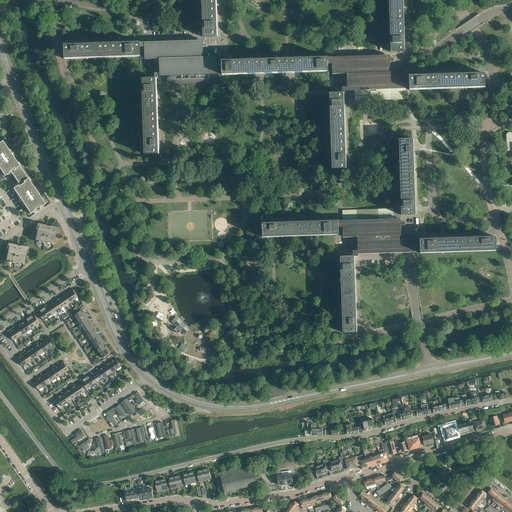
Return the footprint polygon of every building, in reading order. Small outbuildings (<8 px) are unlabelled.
[(216,24),(215,0),(202,0),(204,37),(205,37),(217,37),(216,28),(217,28),(218,27),(217,24),(216,24)] [(403,39),(402,0),(389,0),(391,52),(392,52),(404,52),(403,43),(404,43),(405,42),(406,41),(405,40),(404,39),(403,39)] [(218,74),(218,57),(203,58),(203,41),(144,43),(144,49),(145,49),(145,60),(160,59),(160,76),(167,76),(168,86),(204,85),(218,84),(218,74)] [(141,55),(141,47),(141,44),(132,45),(132,44),(131,43),(128,43),(128,45),(78,46),(77,45),(74,45),(74,46),(65,47),(66,58),(66,59),(141,57),(141,55)] [(406,99),(405,72),(391,73),(390,65),(390,56),(331,58),(331,64),(332,64),(333,74),(347,74),(348,91),(355,91),(355,101),(391,100),(406,99)] [(328,64),(328,59),(328,58),(285,59),(246,60),(222,61),(222,63),(223,74),(223,75),(247,74),(253,74),(262,74),(288,73),(322,72),(328,72),(328,70),(328,64)] [(409,77),(409,78),(410,89),(410,90),(485,88),(485,86),(485,75),(476,75),(476,74),(475,73),(474,73),(473,73),(472,74),(472,75),(422,77),(422,76),(421,75),(420,75),(419,75),(418,76),(418,77),(409,77)] [(158,141),(156,91),(157,90),(157,88),(156,87),(155,79),(144,79),(143,79),(145,154),(147,154),(158,154),(158,145),(159,145),(159,142),(158,141)] [(345,156),(343,105),(344,105),(344,103),(343,102),(343,93),(331,94),(330,94),(333,169),(334,169),(345,169),(345,160),(346,159),(346,157),(345,156)] [(414,215),(412,139),(401,140),(399,140),(402,215),(401,215),(402,215),(403,215),(414,215)] [(0,160),(11,154),(8,150),(2,141),(0,142),(0,160)] [(24,172),(14,158),(11,154),(0,160),(0,169),(5,176),(11,172),(15,178),(24,172)] [(36,191),(28,179),(24,172),(15,178),(19,184),(13,188),(22,201),(36,191)] [(45,204),(39,195),(36,191),(22,201),(30,214),(36,210),(37,212),(40,210),(39,208),(45,204)] [(401,236),(401,219),(393,219),(393,209),(357,210),(343,211),(343,228),(343,238),(358,237),(358,254),(406,253),(416,252),(416,235),(406,236),(401,236)] [(339,234),(339,228),(338,222),(330,223),(330,221),(326,221),(326,223),(275,224),(275,223),(272,223),(272,225),(263,225),(263,236),(263,238),(264,238),(264,237),(339,235),(339,234)] [(53,244),(56,233),(57,233),(58,228),(50,226),(49,227),(47,226),(47,225),(37,224),(36,229),(37,229),(35,240),(41,241),(41,243),(47,244),(47,243),(53,244)] [(496,249),(496,238),(420,241),(420,252),(421,252),(421,254),(421,253),(496,251),(496,249)] [(24,264),(26,252),(27,253),(29,247),(20,246),(17,246),(17,245),(8,243),(7,249),(8,249),(6,260),(12,261),(12,262),(18,264),(18,262),(24,264)] [(355,320),(354,270),(354,269),(355,269),(355,265),(354,265),(353,263),(353,257),(342,257),(340,257),(343,333),(356,332),(355,323),(357,323),(357,319),(355,320)] [(78,297),(73,290),(72,289),(68,292),(74,300),(78,297)] [(74,300),(68,292),(64,295),(64,296),(69,303),(74,300)] [(69,303),(64,296),(64,295),(59,298),(65,306),(69,303)] [(65,306),(59,298),(55,300),(56,301),(61,309),(65,306)] [(61,309),(56,301),(55,300),(51,303),(57,312),(61,309)] [(57,312),(51,303),(47,306),(47,307),(52,315),(57,312)] [(52,315),(47,307),(47,306),(42,309),(48,318),(52,315)] [(48,318),(42,309),(38,312),(44,321),(48,318)] [(77,320),(85,314),(84,312),(82,310),(74,316),(77,320)] [(80,324),(87,319),(88,318),(85,314),(77,320),(80,324)] [(40,323),(35,316),(34,315),(29,318),(35,326),(40,323)] [(35,326),(29,318),(25,321),(26,322),(31,329),(35,326)] [(83,328),(91,323),(88,318),(87,319),(80,324),(83,328)] [(177,318),(172,323),(177,329),(175,331),(179,335),(181,332),(185,336),(190,331),(177,318)] [(31,329),(26,322),(25,321),(21,324),(27,332),(31,329)] [(85,333),(93,328),(94,327),(91,323),(83,328),(85,333)] [(27,332),(21,324),(17,326),(17,327),(22,335),(27,332)] [(22,335),(17,327),(17,326),(12,329),(18,338),(22,335)] [(88,337),(97,331),(94,327),(93,328),(85,333),(88,337)] [(18,338),(12,329),(8,332),(14,341),(18,338)] [(91,341),(99,336),(100,335),(97,331),(88,337),(91,341)] [(94,345),(103,340),(100,335),(99,336),(91,341),(94,345)] [(53,346),(47,338),(43,341),(43,342),(49,349),(53,346)] [(97,350),(104,345),(105,344),(103,340),(94,345),(97,350)] [(49,349),(43,342),(43,341),(39,344),(44,352),(49,349)] [(44,352),(39,344),(34,346),(35,347),(40,355),(44,352)] [(100,354),(108,348),(105,344),(104,345),(97,350),(100,354)] [(40,355),(35,347),(34,346),(30,349),(36,358),(40,355)] [(103,358),(111,353),(108,348),(100,354),(103,358)] [(36,358),(30,349),(26,352),(27,353),(32,361),(36,358)] [(32,361),(27,353),(26,352),(22,355),(27,364),(32,361)] [(27,364),(22,355),(17,358),(23,367),(27,364)] [(121,367),(116,359),(115,358),(111,361),(117,370),(121,367)] [(69,370),(63,361),(59,364),(59,365),(64,373),(69,370)] [(117,370),(111,361),(107,364),(107,365),(112,373),(117,370)] [(64,373),(59,365),(59,364),(55,367),(60,376),(64,373)] [(112,373),(107,365),(107,364),(102,367),(108,375),(112,373)] [(60,376),(55,367),(50,370),(51,371),(56,379),(60,376)] [(108,375),(102,367),(98,370),(99,371),(104,378),(108,375)] [(56,379),(51,371),(50,370),(46,373),(52,381),(56,379)] [(104,378),(99,371),(98,370),(94,373),(100,381),(104,378)] [(52,381),(46,373),(42,376),(42,377),(48,384),(52,381)] [(100,381),(94,373),(90,375),(90,376),(96,384),(100,381)] [(96,384),(90,376),(90,375),(86,378),(91,387),(96,384)] [(48,384),(42,377),(42,376),(38,379),(43,387),(48,384)] [(91,387),(86,378),(81,381),(87,390),(91,387)] [(43,387),(38,379),(33,382),(39,390),(43,387)] [(85,391),(80,383),(79,382),(75,385),(81,394),(85,391)] [(81,394),(75,385),(71,388),(71,389),(76,397),(81,394)] [(76,397),(71,389),(71,388),(67,391),(72,400),(76,397)] [(72,400),(67,391),(62,394),(63,395),(68,402),(72,400)] [(507,398),(506,393),(500,394),(499,391),(495,392),(496,395),(495,395),(495,400),(499,399),(507,398)] [(144,401),(137,392),(134,394),(138,399),(136,401),(139,405),(141,404),(141,403),(144,401)] [(68,402),(63,395),(62,394),(58,397),(64,405),(68,402)] [(472,405),(471,399),(467,400),(466,394),(462,395),(462,398),(460,399),(463,406),(464,405),(464,406),(467,405),(467,406),(472,405)] [(64,405),(58,397),(54,400),(59,408),(64,405)] [(130,416),(136,411),(127,399),(121,403),(130,416)] [(120,405),(115,408),(121,417),(123,415),(125,417),(128,415),(120,405)] [(415,416),(413,405),(410,406),(411,411),(410,412),(409,411),(405,412),(407,419),(413,417),(415,416)] [(423,415),(422,410),(416,411),(415,405),(413,405),(415,416),(417,416),(418,416),(423,415)] [(115,426),(118,424),(109,411),(106,413),(108,417),(106,418),(109,423),(111,421),(115,426)] [(487,428),(483,415),(472,419),(473,422),(472,422),(475,431),(487,428)] [(499,424),(497,416),(489,418),(492,426),(499,424)] [(177,419),(171,420),(173,429),(170,429),(171,434),(174,433),(175,437),(181,436),(177,419)] [(456,421),(439,426),(442,437),(445,436),(447,440),(452,438),(460,435),(457,425),(456,421)] [(160,423),(156,424),(160,438),(163,438),(163,439),(167,438),(163,425),(160,426),(160,423)] [(140,428),(136,429),(139,443),(143,443),(143,441),(146,440),(145,434),(141,435),(140,428)] [(133,429),(126,431),(128,440),(132,439),(133,445),(137,444),(133,429)] [(73,444),(85,436),(81,430),(75,434),(77,437),(71,441),(73,444)] [(117,433),(114,434),(117,449),(120,448),(121,451),(125,450),(121,435),(118,436),(117,433)] [(421,447),(419,441),(422,440),(421,435),(412,437),(415,448),(421,447)] [(104,452),(101,437),(96,439),(98,448),(96,448),(96,450),(94,450),(95,454),(104,452)] [(415,448),(412,437),(407,439),(410,450),(415,448)] [(91,442),(89,439),(77,448),(79,451),(82,449),(84,452),(89,448),(87,445),(91,442)] [(389,455),(386,442),(382,443),(384,449),(383,449),(380,450),(381,453),(379,454),(382,463),(388,461),(387,456),(389,455)] [(396,453),(393,442),(387,443),(391,455),(396,453)] [(405,442),(401,443),(399,444),(401,448),(398,449),(399,452),(401,452),(402,452),(404,451),(405,451),(406,451),(407,450),(405,442)] [(375,465),(372,456),(371,452),(370,449),(368,450),(369,453),(364,454),(365,458),(368,467),(375,465)] [(382,463),(379,454),(376,455),(375,452),(374,451),(371,452),(372,456),(375,465),(382,463)] [(368,467),(365,458),(364,454),(358,456),(362,469),(368,467)] [(353,467),(351,458),(350,456),(345,458),(342,459),(343,463),(345,469),(348,469),(353,467)] [(343,463),(342,459),(342,457),(341,457),(339,457),(339,459),(334,461),(337,470),(342,469),(341,464),(343,463)] [(359,466),(356,457),(351,458),(353,467),(359,466)] [(328,468),(326,461),(326,460),(323,461),(324,464),(319,465),(322,475),(327,473),(326,468),(328,468)] [(337,470),(334,461),(330,462),(329,460),(326,461),(328,468),(331,467),(332,472),(337,470)] [(257,482),(256,479),(259,478),(258,475),(255,476),(253,465),(250,466),(249,465),(247,465),(247,466),(247,467),(215,474),(220,496),(229,494),(229,496),(232,496),(232,493),(252,489),(252,491),(255,490),(255,488),(258,487),(257,482)] [(322,475),(319,465),(314,467),(314,465),(311,466),(313,472),(316,471),(317,476),(322,475)] [(451,473),(444,467),(440,472),(439,471),(437,474),(438,475),(440,477),(443,474),(447,477),(451,473)] [(211,479),(209,472),(209,468),(203,470),(205,480),(211,479)] [(293,483),(292,474),(282,476),(280,469),(276,470),(277,476),(278,479),(278,481),(279,485),(293,483)] [(205,480),(203,470),(197,471),(197,472),(199,481),(199,482),(205,480)] [(395,480),(399,475),(395,471),(391,476),(395,480)] [(199,481),(197,472),(194,473),(194,472),(188,473),(191,484),(196,482),(196,481),(199,481)] [(191,484),(188,473),(183,475),(183,476),(181,476),(183,485),(185,484),(186,485),(191,484)] [(183,485),(181,476),(180,475),(174,477),(177,487),(183,486),(183,485)] [(386,481),(384,475),(374,478),(376,484),(386,481)] [(399,483),(403,478),(399,475),(395,480),(399,483)] [(177,487),(174,477),(168,478),(169,479),(171,487),(171,489),(177,487)] [(376,484),(374,478),(364,481),(366,487),(376,484)] [(171,487),(169,479),(166,480),(166,479),(160,480),(163,491),(168,489),(168,488),(171,487)] [(163,491),(160,480),(155,481),(155,482),(152,483),(154,491),(157,491),(157,492),(163,491)] [(401,492),(405,488),(400,484),(396,488),(401,492)] [(154,498),(152,488),(121,493),(122,498),(123,503),(142,500),(143,500),(152,498),(153,498),(154,498)] [(398,497),(401,492),(396,488),(393,493),(398,497)] [(492,497),(496,491),(491,488),(487,493),(492,497)] [(483,498),(486,493),(481,489),(478,494),(483,498)] [(363,499),(367,494),(363,491),(359,496),(363,499)] [(494,502),(500,495),(496,491),(492,497),(493,498),(492,500),(494,502)] [(395,501),(398,497),(393,493),(392,494),(390,493),(388,495),(395,501)] [(423,501),(427,496),(423,493),(419,498),(423,501)] [(367,503),(372,496),(370,494),(369,496),(367,494),(363,499),(367,503)] [(414,503),(418,498),(413,494),(409,498),(414,503)] [(481,499),(483,498),(478,494),(474,498),(481,503),(483,501),(481,499)] [(395,501),(388,495),(386,497),(388,499),(387,501),(392,505),(395,501)] [(498,505),(504,498),(500,495),(494,502),(498,505)] [(371,506),(377,499),(372,496),(367,503),(371,506)] [(427,505),(431,499),(427,496),(423,501),(427,505)] [(413,504),(414,503),(409,498),(406,503),(413,508),(415,506),(413,504)] [(481,503),(474,498),(471,502),(476,506),(478,504),(480,505),(481,503)] [(502,508),(508,501),(504,498),(498,505),(502,508)] [(375,509),(381,502),(377,499),(371,506),(375,509)] [(431,508),(435,503),(431,499),(427,505),(431,508)] [(297,506),(299,504),(294,501),(291,505),(297,510),(299,508),(297,506)] [(507,511),(511,504),(508,501),(502,508),(507,511)] [(379,511),(385,505),(381,502),(375,509),(379,511)] [(473,510),(476,506),(471,502),(468,506),(473,510)] [(409,511),(413,508),(406,503),(403,507),(409,511)] [(436,511),(439,507),(440,506),(435,503),(431,508),(436,511)]
